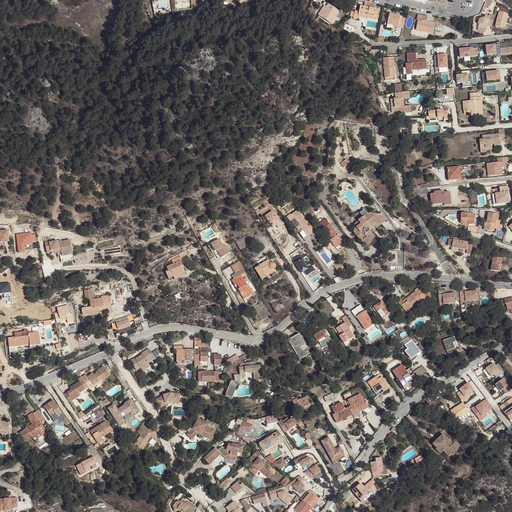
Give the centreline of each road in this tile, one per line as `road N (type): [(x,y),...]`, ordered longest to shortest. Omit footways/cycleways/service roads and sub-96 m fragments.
road 1 (residential): [(120,347),(174,328),(257,339),(325,290),(374,276),(511,285)]
road 2 (residential): [(466,366),(424,391),(340,492)]
road 3 (residential): [(198,490),(181,484),(153,414),(111,351)]
